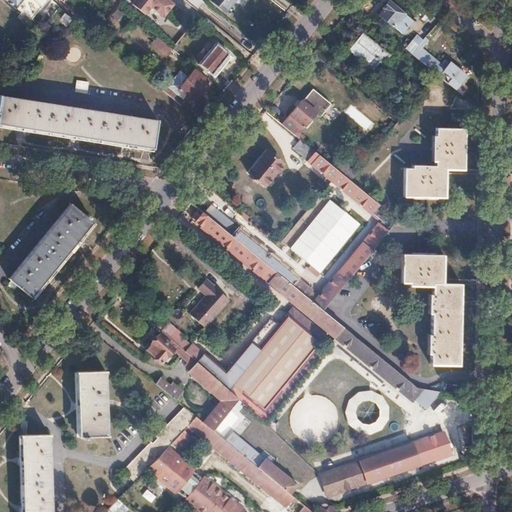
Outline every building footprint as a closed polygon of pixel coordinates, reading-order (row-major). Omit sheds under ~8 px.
[(168,0),(135,0),(132,5),(144,15),(152,7),(163,16),(173,4),(168,0)] [(211,0),(224,10),(231,0),(211,0)] [(381,9),(377,14),(391,26),(400,33),(411,20),(403,13),(387,0),(380,8),(381,9)] [(362,32),(347,49),(362,62),(357,67),(364,73),(376,59),(381,63),(388,54),(362,32)] [(417,36),(405,49),(410,53),(422,40),(417,36)] [(422,40),(410,53),(435,73),(457,91),(469,77),(453,63),(452,64),(447,61),(443,65),(422,48),(429,40),(425,36),(422,40)] [(157,37),(152,43),(172,59),(177,53),(170,48),(157,37)] [(215,43),(198,63),(213,76),(231,56),(215,43)] [(164,85),(160,89),(179,104),(182,100),(187,94),(194,100),(209,83),(193,70),(187,77),(179,70),(165,86),(164,85)] [(77,79),(75,90),(86,91),(87,80),(77,79)] [(300,100),(280,124),(295,135),(299,131),(315,111),(318,114),(328,102),(310,88),(300,100)] [(0,94),(0,123),(152,147),(156,119),(0,94)] [(403,167),(402,196),(411,196),(411,194),(434,195),(434,197),(444,197),(444,168),(463,168),(464,128),(435,127),(434,168),(403,167)] [(299,131),(295,135),(299,139),(301,140),(305,136),(299,131)] [(299,139),(292,148),(301,155),(300,157),(307,162),(308,160),(331,179),(338,171),(306,144),(301,140),(299,139)] [(265,150),(246,172),(263,185),(264,184),(265,185),(268,185),(272,181),(271,178),(270,177),(281,163),(265,150)] [(338,171),(331,179),(371,212),(373,209),(376,212),(381,206),(348,179),(338,171)] [(314,218),(305,212),(281,242),(321,273),(359,223),(328,199),(314,218)] [(69,203),(8,278),(29,296),(90,220),(69,203)] [(202,212),(195,221),(335,335),(342,326),(322,309),(231,236),(225,230),(209,217),(202,212)] [(238,227),(231,236),(322,309),(387,230),(378,223),(317,297),(309,290),(310,289),(297,279),(298,277),(238,227)] [(401,253),(400,282),(431,283),(430,364),(458,364),(460,283),(442,283),(442,254),(433,254),(433,255),(410,254),(410,253),(401,253)] [(204,295),(188,315),(204,328),(227,299),(203,280),(195,289),(204,295)] [(342,326),(335,335),(412,397),(420,387),(416,387),(342,326)] [(151,343),(146,349),(160,362),(176,344),(161,331),(150,343),(151,343)] [(383,351),(381,357),(390,360),(392,354),(383,351)] [(196,361),(189,370),(222,399),(203,422),(212,430),(232,405),(238,398),(196,361)] [(103,370),(75,371),(78,438),(106,436),(103,370)] [(159,377),(154,383),(174,399),(181,390),(172,382),(169,385),(159,377)] [(446,383),(444,392),(454,393),(456,385),(446,383)] [(345,395),(349,433),(388,429),(384,391),(345,395)] [(238,398),(232,405),(241,412),(246,405),(238,398)] [(232,405),(212,430),(289,493),(296,484),(264,457),(265,456),(229,426),(233,422),(266,449),(272,441),(239,413),(241,412),(232,405)] [(151,441),(122,471),(133,481),(147,467),(165,448),(188,424),(195,416),(184,407),(155,436),(157,438),(153,443),(151,441)] [(195,416),(188,424),(272,493),(271,493),(286,505),(293,496),(289,493),(212,430),(203,422),(195,416)] [(444,432),(320,475),(326,494),(450,452),(444,432)] [(50,511),(48,434),(19,435),(21,511),(50,511)] [(180,448),(187,443),(181,434),(174,439),(180,448)] [(165,448),(147,467),(175,490),(192,470),(165,448)] [(202,477),(185,498),(203,511),(244,511),(202,477)] [(113,511),(125,511),(128,509),(118,499),(109,508),(113,511)]
